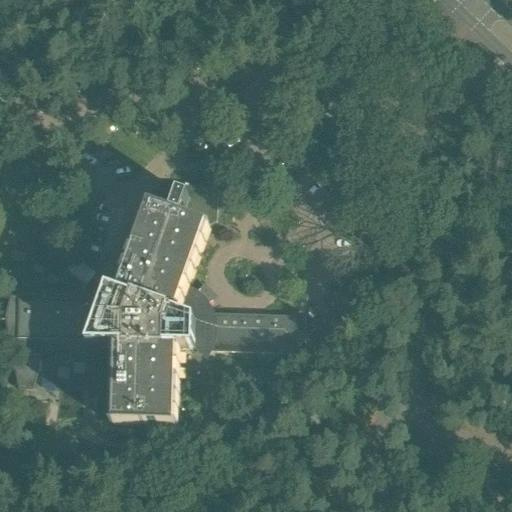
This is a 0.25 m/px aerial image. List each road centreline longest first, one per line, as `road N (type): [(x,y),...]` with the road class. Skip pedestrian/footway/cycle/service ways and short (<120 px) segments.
road 1 (unknown): [(62,91),(78,174),(124,194),(106,332)]
road 2 (unknown): [(364,112),(350,48),(317,0)]
